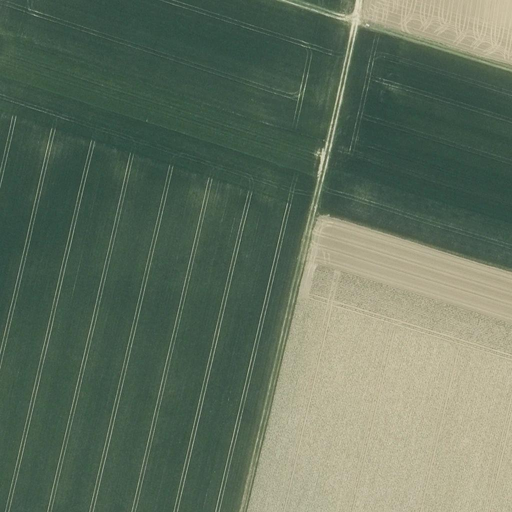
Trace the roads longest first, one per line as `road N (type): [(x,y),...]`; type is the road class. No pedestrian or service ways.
road 1 (track): [(356,26),(249,511)]
road 2 (track): [(511,75),(356,26)]
